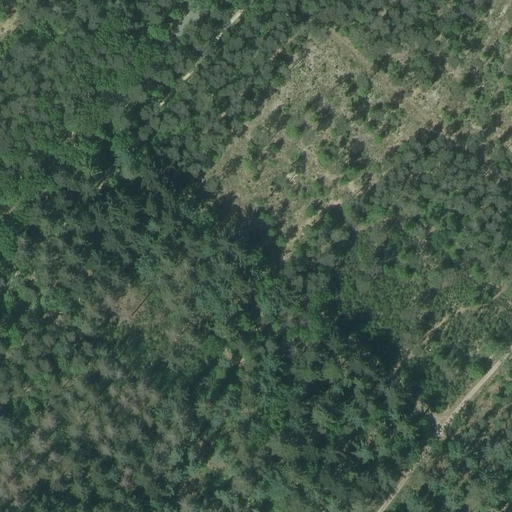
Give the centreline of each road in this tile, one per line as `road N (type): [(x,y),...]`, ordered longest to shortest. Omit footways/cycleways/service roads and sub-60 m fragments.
road 1 (track): [(386,376),(100,118)]
road 2 (secondary): [(0,234),(199,0)]
road 3 (track): [(374,511),(511,349)]
road 4 (track): [(386,376),(511,484)]
